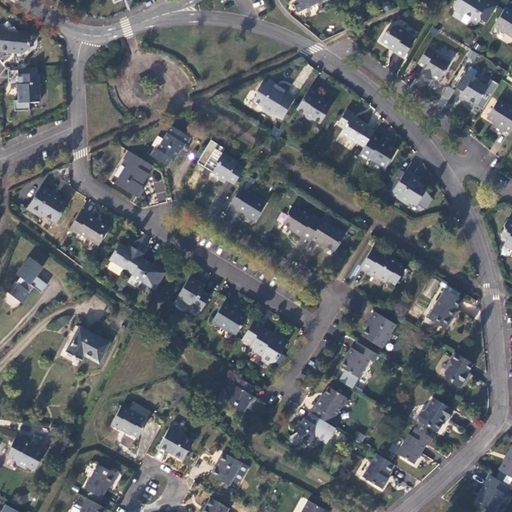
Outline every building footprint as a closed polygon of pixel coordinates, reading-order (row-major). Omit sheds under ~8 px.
[(293,4),(296,12),(319,2),(320,4),(329,0),(298,0),(298,2),(293,4)] [(453,10),(463,16),(464,14),(471,18),(472,23),(478,22),(480,19),(486,23),(497,5),(488,0),(456,0),(453,6),(453,10)] [(505,7),(494,25),(511,36),(511,9),(511,11),(505,7)] [(385,32),(380,41),(394,50),(393,51),(403,58),(415,39),(405,33),(406,31),(397,25),(392,26),(387,33),(385,32)] [(1,29),(0,29),(0,51),(9,52),(9,49),(15,49),(20,56),(30,48),(29,36),(27,33),(16,32),(12,28),(7,32),(7,31),(1,30),(1,29)] [(441,56),(427,47),(417,64),(423,68),(420,73),(430,79),(431,77),(438,82),(450,63),(440,57),(441,56)] [(479,80),(465,71),(455,87),(462,91),(458,97),(468,103),(469,101),(476,105),(488,87),(479,81),(479,80)] [(38,102),(38,84),(40,84),(40,74),(17,74),(18,100),(13,100),(13,111),(28,111),(28,102),(38,102)] [(277,91),(264,83),(260,86),(256,92),(256,95),(253,101),(261,106),(262,110),(271,115),(272,113),(281,119),(293,101),(284,95),(285,94),(279,90),(277,91)] [(444,106),(454,91),(448,86),(438,102),(444,106)] [(317,94),(309,89),(296,109),(305,114),(305,117),(309,120),(313,119),(320,124),(330,106),(315,97),(317,94)] [(511,128),(511,109),(497,100),(486,118),(496,124),(493,128),(501,133),(503,129),(509,133),(511,128)] [(354,113),(346,109),(338,122),(345,126),(340,134),(356,143),(356,142),(364,147),(371,136),(374,130),(367,126),(367,125),(359,120),(359,121),(353,117),(352,115),(354,113)] [(167,166),(171,158),(173,160),(183,144),(186,146),(191,138),(171,126),(157,149),(155,147),(150,155),(167,166)] [(273,127),(270,133),(278,138),(282,133),(273,127)] [(395,151),(371,136),(364,147),(359,155),(368,160),(369,158),(385,168),(395,151)] [(128,151),(123,159),(128,162),(114,183),(136,197),(140,190),(138,188),(140,185),(147,174),(147,173),(152,165),(128,151)] [(221,153),(215,163),(219,165),(215,172),(222,177),(220,180),(224,183),(226,180),(233,184),(243,168),(236,164),(237,163),(221,153)] [(404,173),(397,169),(386,187),(393,191),(391,194),(408,205),(410,200),(416,204),(425,190),(421,183),(417,181),(417,182),(412,179),(414,175),(406,170),(404,173)] [(154,182),(157,202),(166,200),(163,181),(154,182)] [(41,185),(27,208),(40,216),(42,214),(55,222),(67,204),(57,198),(49,193),(50,191),(41,185)] [(238,191),(230,203),(237,207),(236,209),(255,221),(265,205),(246,193),(245,195),(238,191)] [(310,238),(321,220),(313,215),(311,218),(291,206),(287,212),(288,216),(283,224),(292,230),(291,231),(300,236),(301,236),(309,240),(310,238)] [(81,210),(68,230),(76,235),(77,233),(98,245),(102,239),(102,236),(107,227),(96,220),(97,219),(88,214),(88,215),(81,210)] [(324,216),(321,220),(310,238),(317,243),(318,242),(334,251),(344,234),(329,224),(331,220),(324,216)] [(511,221),(508,219),(504,225),(504,228),(501,234),(501,238),(505,241),(504,243),(511,248),(511,252),(511,251),(511,221)] [(138,244),(135,249),(133,252),(127,248),(119,243),(109,259),(132,274),(142,258),(147,250),(138,244)] [(372,247),(359,268),(376,279),(377,278),(385,283),(387,280),(388,281),(394,285),(398,279),(400,280),(407,269),(396,263),(397,261),(380,251),(379,252),(372,247)] [(42,266),(30,256),(25,263),(34,270),(32,273),(35,275),(42,266)] [(132,274),(129,280),(138,286),(141,281),(154,289),(164,272),(156,267),(155,268),(150,266),(151,264),(142,258),(132,274)] [(15,281),(7,291),(22,303),(30,293),(29,292),(33,287),(41,292),(47,284),(35,275),(32,273),(34,270),(25,263),(18,272),(21,275),(16,281),(15,281)] [(199,313),(210,296),(202,292),(204,288),(197,284),(198,282),(189,276),(177,297),(191,306),(190,307),(199,313)] [(461,300),(444,289),(427,316),(446,329),(453,318),(451,317),(455,310),(461,300)] [(223,302),(212,321),(235,335),(246,318),(236,312),(239,308),(232,303),(230,306),(223,302)] [(254,319),(241,340),(254,349),(253,351),(261,355),(262,359),(269,364),(275,362),(287,342),(277,335),(275,339),(271,337),(273,334),(262,327),(264,325),(254,319)] [(369,319),(364,327),(366,329),(361,336),(381,348),(385,340),(388,340),(391,335),(390,332),(369,319)] [(79,327),(66,352),(81,360),(84,354),(99,362),(109,342),(79,327)] [(356,342),(352,348),(351,348),(346,355),(347,356),(340,367),(357,377),(369,359),(373,362),(377,355),(356,342)] [(472,363),(454,352),(449,359),(450,363),(443,373),(444,376),(450,380),(451,383),(460,388),(469,373),(467,372),(472,363)] [(239,377),(234,384),(233,383),(230,388),(230,390),(226,398),(233,403),(234,405),(243,411),(252,395),(250,394),(255,387),(239,377)] [(328,387),(320,399),(319,399),(315,406),(316,407),(312,414),(330,425),(335,428),(339,421),(334,418),(340,408),(343,407),(346,402),(345,398),(346,398),(328,387)] [(453,410),(432,397),(425,409),(421,410),(417,417),(418,421),(436,432),(445,419),(447,420),(453,410)] [(133,402),(129,409),(147,419),(150,412),(133,402)] [(121,406),(110,424),(119,429),(120,429),(137,438),(148,419),(147,419),(129,409),(128,410),(121,406)] [(310,413),(305,419),(304,418),(301,423),(302,424),(295,429),(297,432),(290,436),(295,445),(302,441),(304,444),(315,438),(320,429),(325,432),(330,425),(312,414),(310,413)] [(193,441),(168,427),(158,446),(182,460),(193,441)] [(431,438),(415,428),(410,435),(409,434),(397,453),(413,464),(425,444),(427,445),(431,438)] [(362,443),(365,435),(357,432),(354,440),(362,443)] [(16,436),(11,445),(11,446),(12,448),(8,456),(15,460),(16,464),(25,468),(26,466),(34,470),(44,451),(16,436)] [(511,445),(507,455),(508,455),(499,470),(511,478),(511,445)] [(222,452),(217,461),(218,462),(210,476),(229,486),(241,462),(222,452)] [(394,464),(376,454),(362,477),(382,489),(388,479),(386,477),(394,464)] [(116,477),(97,466),(84,488),(101,498),(109,485),(111,486),(116,477)] [(509,487),(489,474),(484,482),(485,482),(480,490),(482,491),(474,504),(484,511),(485,509),(491,511),(494,511),(500,503),(499,499),(503,493),(504,494),(509,487)] [(101,511),(104,508),(87,498),(78,511),(101,511)] [(226,511),(229,508),(210,498),(205,506),(204,506),(201,511),(226,511)] [(326,511),(307,500),(300,511),(325,511),(326,511)]
